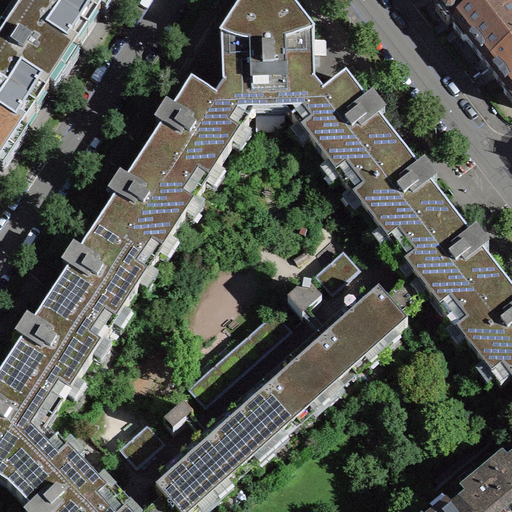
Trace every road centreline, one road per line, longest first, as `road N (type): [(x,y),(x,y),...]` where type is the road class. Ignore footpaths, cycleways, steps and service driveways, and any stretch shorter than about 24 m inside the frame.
road 1 (residential): [(0,258),(172,0)]
road 2 (residential): [(367,0),(499,172)]
